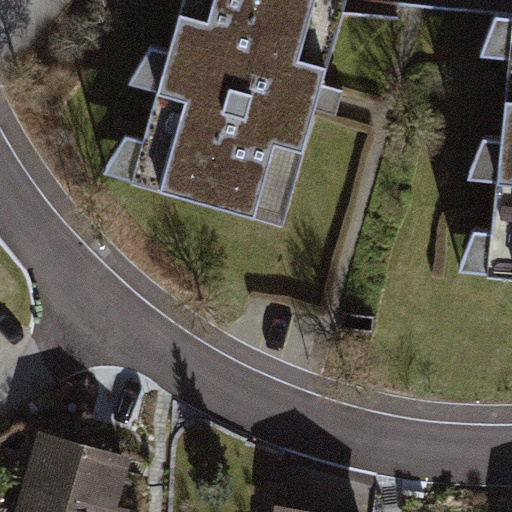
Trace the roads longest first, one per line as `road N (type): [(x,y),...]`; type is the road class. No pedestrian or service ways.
road 1 (residential): [(511,456),(454,458),(257,408),(102,312)]
road 2 (residential): [(102,312),(32,237),(0,177)]
road 3 (residential): [(102,312),(0,391)]
